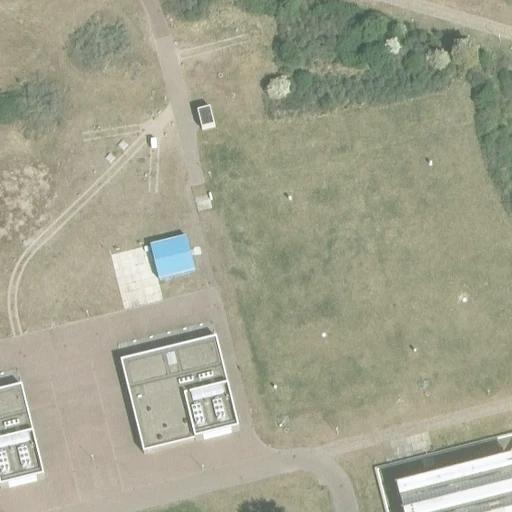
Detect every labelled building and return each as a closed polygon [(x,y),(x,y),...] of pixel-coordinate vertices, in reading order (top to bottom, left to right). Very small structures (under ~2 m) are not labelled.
[(215,129),(210,110),(197,113),(202,132),(215,129)] [(188,239),(150,248),(158,282),(196,273),(188,239)] [(229,387),(223,389),(216,360),(221,358),(217,339),(152,356),(152,357),(126,364),(125,362),(121,363),(126,382),(128,382),(137,415),(134,416),(144,455),(148,454),(147,448),(194,437),(195,442),(240,431),(229,387)] [(45,480),(34,436),(28,438),(24,420),(21,408),(27,407),(22,388),(0,393),(0,487),(1,491),(45,480)] [(511,511),(511,438),(377,472),(387,511),(511,511)]
